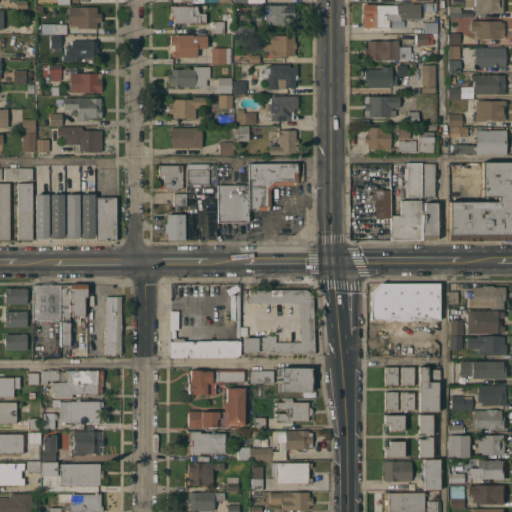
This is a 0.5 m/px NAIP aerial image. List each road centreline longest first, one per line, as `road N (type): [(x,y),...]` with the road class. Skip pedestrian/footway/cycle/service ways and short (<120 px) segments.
road 1 (residential): [(131,0),(145,511)]
road 2 (secondary): [(329,0),(332,261)]
road 3 (tertiary): [(341,364),(346,511)]
road 4 (secondary): [(465,259),(332,261)]
